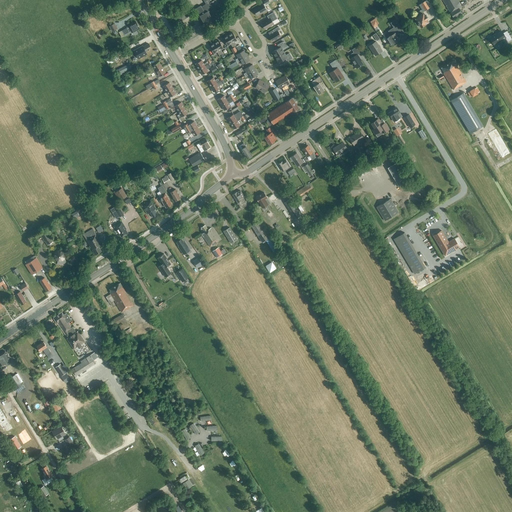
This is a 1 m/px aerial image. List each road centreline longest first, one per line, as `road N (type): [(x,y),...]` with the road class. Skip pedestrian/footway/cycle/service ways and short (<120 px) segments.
road 1 (track): [(346,195),(511,469)]
road 2 (primary): [(0,339),(191,210),(231,172)]
road 3 (track): [(0,378),(78,511)]
road 4 (primary): [(395,72),(504,0)]
road 5 (primary): [(231,172),(220,135),(173,56)]
